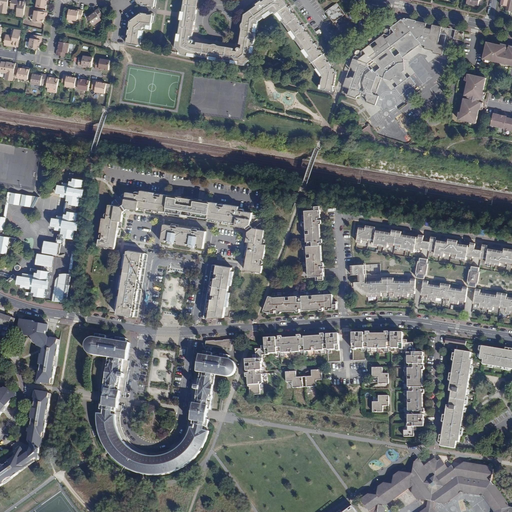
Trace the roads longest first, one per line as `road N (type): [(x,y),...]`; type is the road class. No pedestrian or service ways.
road 1 (tertiary): [(511,337),(393,319),(193,331)]
road 2 (residential): [(192,338),(178,427),(150,444),(129,425),(143,329)]
road 3 (residential): [(193,331),(200,264),(156,260),(146,317)]
road 4 (tertiary): [(143,329),(0,297)]
